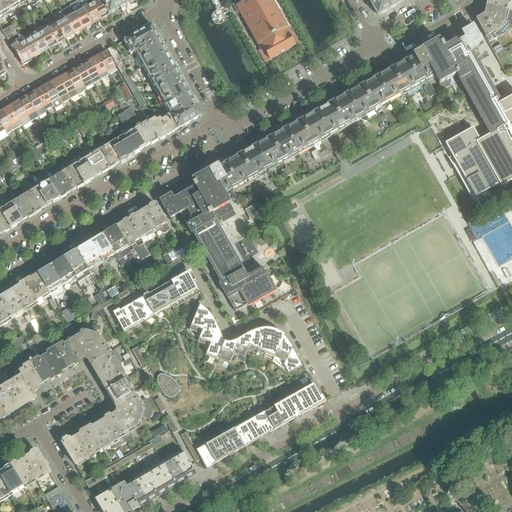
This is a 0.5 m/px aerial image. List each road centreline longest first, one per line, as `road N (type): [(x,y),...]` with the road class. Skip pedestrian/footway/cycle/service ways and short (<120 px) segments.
road 1 (residential): [(195,511),(511,334)]
road 2 (residential): [(0,283),(228,145),(236,125)]
road 3 (residential): [(222,118),(0,251)]
road 4 (residential): [(236,125),(375,46)]
road 5 (residential): [(163,5),(25,82)]
road 6 (residential): [(163,5),(222,118)]
